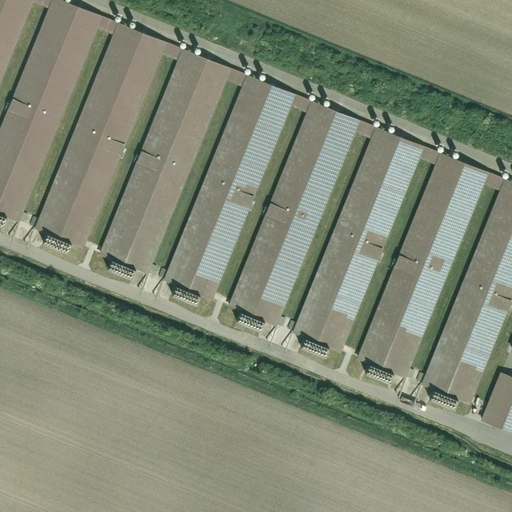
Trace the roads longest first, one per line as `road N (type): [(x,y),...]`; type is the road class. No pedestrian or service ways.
road 1 (unknown): [(511,440),(366,388),(0,232)]
road 2 (unknown): [(511,163),(112,0)]
